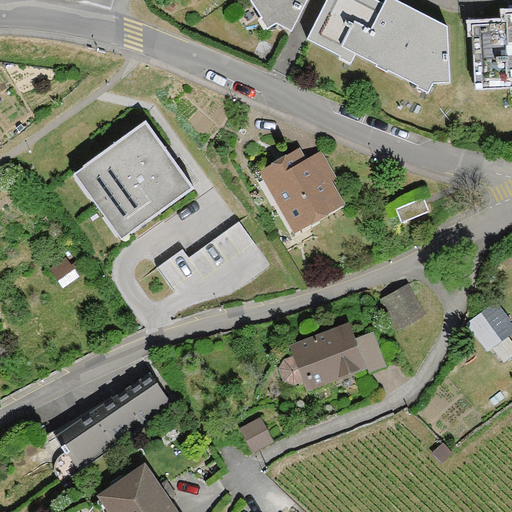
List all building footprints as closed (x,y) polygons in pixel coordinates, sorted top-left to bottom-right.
[(303,0),(232,0),(286,38),(303,0)] [(447,29),(380,0),(321,0),(304,36),(446,90),(447,29)] [(511,13),(467,17),(471,89),(511,84),(511,13)] [(191,188),(145,122),(84,165),(131,231),(191,188)] [(312,141),(257,175),(298,240),(352,205),(312,141)] [(433,209),(426,193),(398,205),(405,222),(433,209)] [(240,219),(193,252),(187,244),(164,261),(182,286),(253,237),(240,219)] [(56,274),(63,285),(81,272),(73,262),(56,274)] [(407,287),(383,300),(399,328),(422,314),(407,287)] [(511,332),(511,324),(496,303),(468,324),(489,351),(511,332)] [(307,376),(311,387),(366,366),(368,372),(385,366),(372,333),(351,341),(345,327),(295,346),(299,356),(285,361),(281,368),(285,380),(293,382),(307,376)] [(0,341),(0,367),(13,358),(0,341)] [(150,369),(57,429),(81,465),(173,405),(150,369)] [(261,415),(240,427),(256,453),(277,440),(261,415)] [(184,511),(148,457),(97,491),(110,511),(184,511)]
